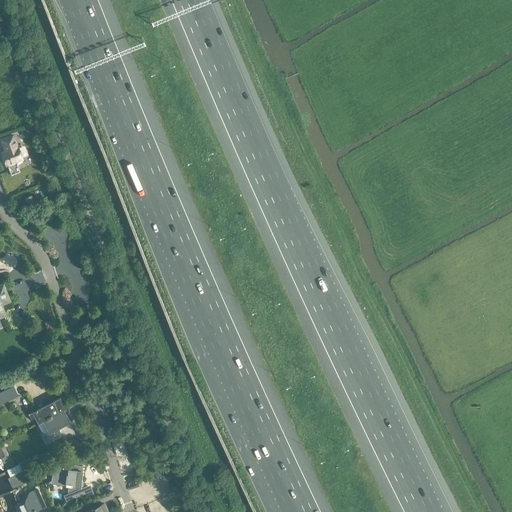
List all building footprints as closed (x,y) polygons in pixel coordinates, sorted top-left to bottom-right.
[(7,151),(1,154),(6,166),(7,166),(11,175),(20,171),(17,162),(23,160),(19,147),(18,147),(13,136),(1,141),(5,149),(6,149),(7,151)] [(28,206),(35,203),(31,196),(25,199),(28,206)] [(0,406),(1,406),(0,404),(18,396),(14,386),(0,392),(0,406)] [(54,400),(48,404),(28,414),(29,414),(31,419),(36,419),(39,423),(63,410),(64,410),(60,397),(54,400)] [(59,428),(63,426),(60,418),(68,414),(64,410),(63,410),(39,423),(38,423),(38,424),(40,428),(45,428),(49,434),(54,431),(55,433),(61,432),(59,428)] [(83,466),(67,464),(59,469),(57,485),(70,486),(69,495),(66,496),(69,504),(92,494),(89,487),(80,491),(83,466)] [(13,488),(28,481),(23,472),(8,479),(13,488)] [(27,494),(29,498),(27,499),(28,502),(26,503),(29,511),(31,511),(45,507),(37,489),(27,494)]
